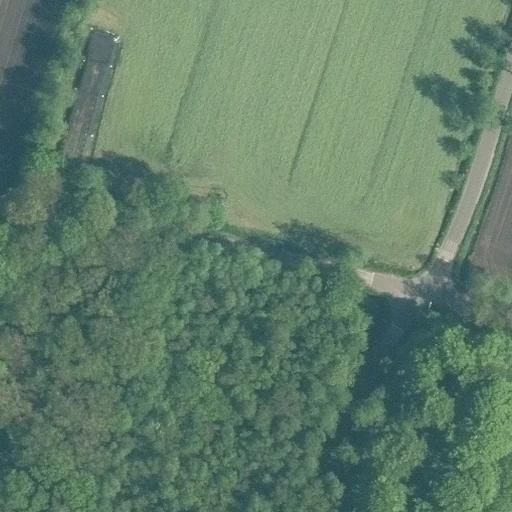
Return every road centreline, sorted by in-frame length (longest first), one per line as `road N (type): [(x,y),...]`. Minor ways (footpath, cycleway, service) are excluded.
road 1 (residential): [(423,294),(282,249),(188,232),(95,233),(0,248)]
road 2 (track): [(188,232),(98,511)]
road 3 (unclassified): [(423,294),(455,233),(511,59)]
road 4 (tertiary): [(304,511),(366,378),(423,294)]
road 5 (track): [(394,511),(462,304)]
